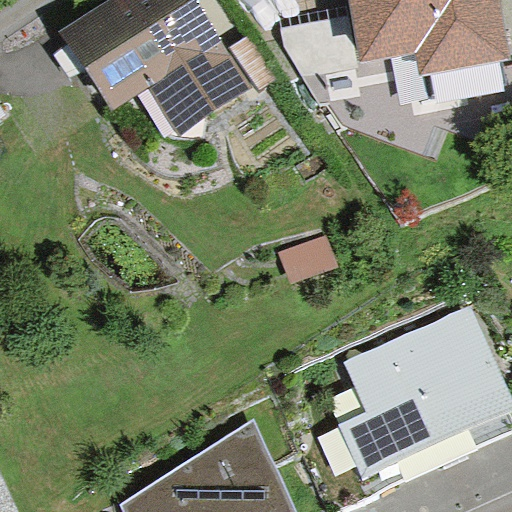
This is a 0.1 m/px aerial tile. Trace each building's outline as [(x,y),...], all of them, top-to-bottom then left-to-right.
[(250,85),(194,0),(112,0),(65,31),(115,107),(152,83),(182,129),(250,85)] [(495,61),(511,58),(501,0),(346,0),(350,17),(356,63),(420,54),(428,99),(500,86),(495,61)] [(318,102),(361,95),(356,63),(350,17),(282,26),(285,48),(318,102)] [(297,294),(344,283),(335,245),(289,255),(297,294)] [(320,372),(367,482),(511,420),(511,413),(468,310),(320,372)] [(283,511),(246,426),(121,511),(283,511)] [(288,477),(295,511),(322,511),(314,472),(288,477)]
